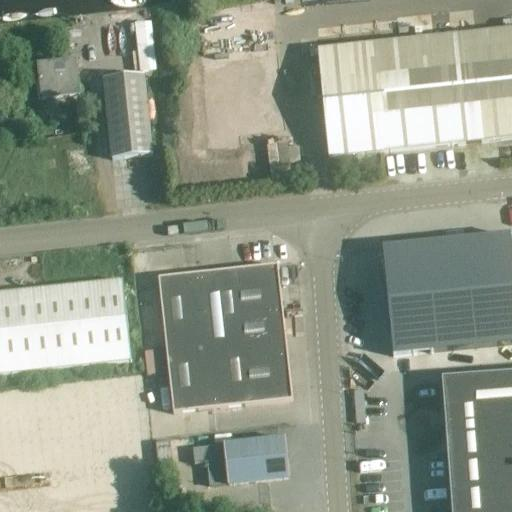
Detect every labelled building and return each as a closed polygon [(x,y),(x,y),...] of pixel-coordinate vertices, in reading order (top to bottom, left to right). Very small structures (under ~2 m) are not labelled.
[(180,41),(177,17),(163,19),(165,43),(180,41)] [(511,32),(450,39),(433,41),(318,53),(329,160),(511,140),(511,32)] [(40,101),(79,97),(80,97),(76,64),(37,69),(40,101)] [(248,123),(242,66),(216,69),(193,72),(199,130),(248,123)] [(103,81),(106,101),(112,162),(152,157),(144,77),(103,81)] [(95,173),(89,127),(0,135),(0,177),(0,183),(95,173)] [(288,150),(289,164),(299,163),(298,149),(288,150)] [(381,251),(393,359),(511,346),(511,253),(510,238),(381,251)] [(277,268),(237,272),(242,317),(282,313),(277,268)] [(237,272),(198,276),(205,344),(245,340),(242,317),(237,272)] [(158,281),(165,348),(205,344),(198,276),(158,281)] [(123,284),(0,297),(0,378),(131,364),(123,284)] [(287,358),(282,313),(242,317),(245,340),(247,362),(287,358)] [(292,403),(287,358),(247,362),(245,340),(205,344),(213,412),(292,403)] [(165,348),(173,416),(213,412),(205,344),(165,348)] [(451,511),(511,511),(511,375),(441,381),(451,511)] [(131,386),(0,398),(0,476),(140,463),(140,461),(131,386)] [(195,466),(206,465),(209,490),(289,481),(284,441),(193,451),(195,466)]
